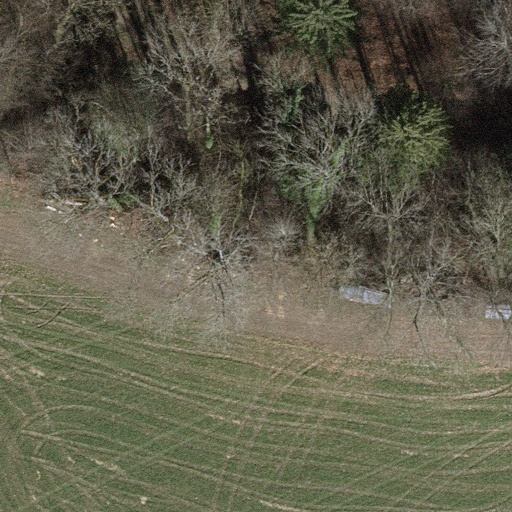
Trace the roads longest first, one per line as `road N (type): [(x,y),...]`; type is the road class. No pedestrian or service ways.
road 1 (track): [(511,316),(223,279),(0,177)]
road 2 (track): [(120,0),(176,59),(299,111),(511,128)]
